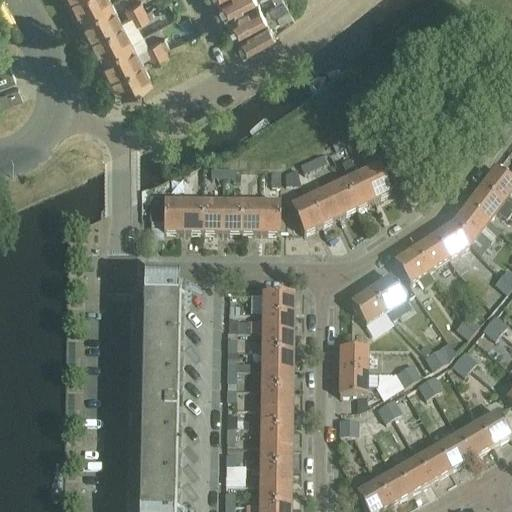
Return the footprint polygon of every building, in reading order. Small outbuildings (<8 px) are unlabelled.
[(72,0),(81,18),(111,3),(109,0),(72,0)] [(216,0),(225,18),(256,2),(255,0),(216,0)] [(258,5),(226,21),(235,38),(288,10),(282,0),(274,0),(273,1),(276,9),(273,10),(263,16),(258,5)] [(81,18),(91,38),(121,22),(111,3),(81,18)] [(125,11),(129,18),(143,11),(140,3),(125,11)] [(288,10),(235,38),(241,50),(244,55),(263,45),(264,45),(266,44),(266,43),(274,37),(269,27),(279,21),(280,23),(291,17),(288,10)] [(143,11),(129,18),(134,27),(148,20),(143,11)] [(91,38),(101,57),(131,42),(121,22),(91,38)] [(101,57),(111,77),(141,61),(131,42),(101,57)] [(160,42),(145,49),(149,57),(164,50),(160,42)] [(164,50),(149,57),(153,66),(168,58),(164,50)] [(141,61),(111,77),(122,97),(151,82),(141,61)] [(0,69),(0,87),(15,81),(9,66),(0,69)] [(0,95),(0,106),(1,108),(22,100),(17,89),(0,95)] [(378,170),(360,179),(373,207),(391,198),(378,170)] [(495,174),(481,193),(511,216),(511,215),(511,204),(508,201),(511,195),(511,186),(496,174),(495,174)] [(360,179),(343,187),(356,215),(373,207),(360,179)] [(343,187),(326,195),(339,223),(356,215),(343,187)] [(481,193),(467,211),(488,227),(496,217),(505,224),(511,216),(481,193)] [(326,195),(308,204),(321,231),(339,223),(326,195)] [(149,226),(163,226),(163,208),(164,203),(149,202),(149,226)] [(321,231),(308,204),(290,212),(303,240),(321,231)] [(163,238),(183,238),(184,208),(163,208),(163,226),(163,238)] [(183,238),(202,238),(203,208),(184,208),(183,238)] [(202,238),(221,239),(222,208),(203,208),(202,238)] [(221,239),(240,239),(241,209),(222,208),(221,239)] [(240,239),(259,239),(260,209),(241,209),(240,239)] [(260,209),(259,239),(279,240),(280,209),(260,209)] [(467,211),(453,230),(471,249),(488,227),(467,211)] [(453,230),(433,243),(448,265),(471,249),(453,230)] [(433,243),(414,255),(429,277),(448,265),(433,243)] [(429,277),(414,255),(394,268),(409,291),(429,277)] [(511,279),(507,275),(501,281),(511,292),(511,291),(511,279)] [(511,292),(501,281),(495,289),(505,299),(511,292)] [(390,283),(370,296),(385,318),(405,305),(390,283)] [(179,511),(184,290),(143,289),(138,511),(179,511)] [(385,318),(370,296),(351,309),(365,331),(385,318)] [(263,299),(262,319),(293,320),(293,300),(263,299)] [(262,319),(262,338),(292,339),(293,320),(262,319)] [(467,320),(461,327),(473,337),(479,330),(467,320)] [(494,321),(488,329),(499,339),(506,331),(494,321)] [(473,337),(461,327),(455,334),(467,344),(473,337)] [(499,339),(488,329),(482,335),(494,345),(499,339)] [(262,338),(262,358),(292,358),(292,339),(262,338)] [(340,354),(340,378),(366,378),(366,355),(340,354)] [(441,354),(433,358),(440,371),(448,367),(441,354)] [(469,374),(475,367),(464,357),(458,364),(469,374)] [(262,358),(261,377),(292,377),(292,358),(262,358)] [(425,363),(432,376),(440,371),(433,358),(425,363)] [(452,371),(463,381),(469,374),(458,364),(452,371)] [(404,374),(411,388),(420,383),(412,370),(404,374)] [(404,374),(395,379),(403,392),(411,388),(404,374)] [(261,377),(261,396),(292,396),(292,377),(261,377)] [(366,378),(340,378),(339,402),(366,402),(366,378)] [(434,382),(426,386),(433,400),(441,395),(434,382)] [(433,400),(426,386),(417,391),(424,404),(433,400)] [(261,396),(261,415),(291,415),(292,396),(261,396)] [(391,424),(401,418),(393,405),(383,411),(391,424)] [(383,411),(373,417),(381,430),(391,424),(383,411)] [(261,415),(261,434),(291,434),(291,415),(261,415)] [(497,418),(476,430),(490,453),(511,441),(497,418)] [(339,426),(339,441),(348,441),(348,426),(339,426)] [(348,441),(357,442),(357,426),(348,426),(348,441)] [(476,430),(456,441),(470,465),(490,453),(476,430)] [(448,446),(436,453),(450,476),(470,465),(456,441),(451,431),(442,436),(448,446)] [(261,434),(260,453),(291,453),(291,434),(261,434)] [(260,453),(260,472),(290,473),(291,453),(260,453)] [(436,453),(417,464),(430,488),(450,476),(436,453)] [(417,464),(397,476),(410,499),(430,488),(417,464)] [(260,472),(260,491),(290,492),(290,473),(260,472)] [(397,476),(377,487),(390,511),(410,499),(397,476)] [(387,511),(390,511),(377,487),(356,499),(362,511),(387,511)] [(260,491),(259,510),(290,511),(290,492),(260,491)]
